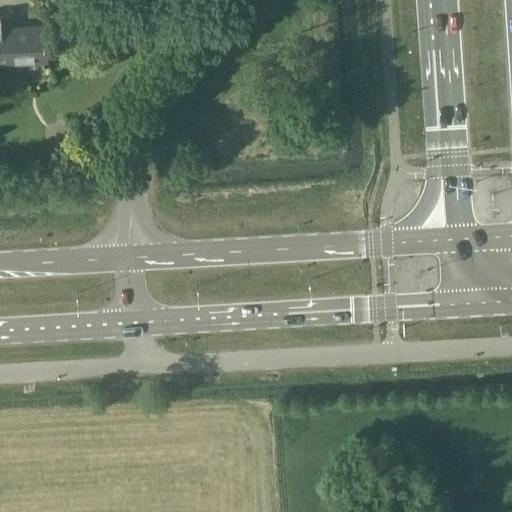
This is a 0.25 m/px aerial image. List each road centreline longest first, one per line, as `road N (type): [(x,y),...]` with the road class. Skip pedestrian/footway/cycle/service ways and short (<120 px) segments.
road 1 (unclassified): [(137,322),(139,366),(511,347)]
road 2 (secondary): [(137,322),(492,303)]
road 3 (secondary): [(460,240),(134,256)]
road 4 (unclassified): [(134,256),(146,133),(162,99),(244,0)]
road 5 (motorway): [(444,0),(460,240)]
road 6 (secondary): [(0,334),(137,322)]
road 7 (secondary): [(134,256),(0,263)]
